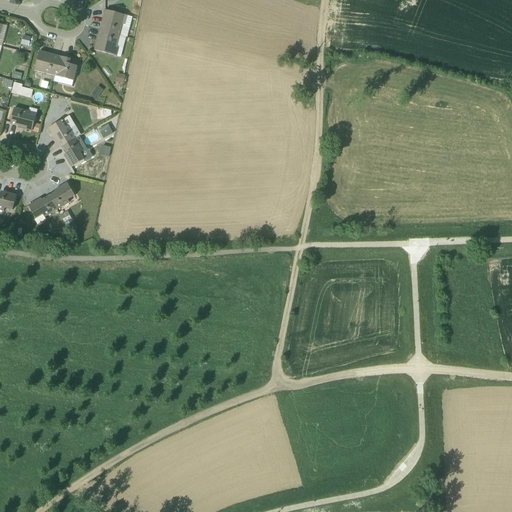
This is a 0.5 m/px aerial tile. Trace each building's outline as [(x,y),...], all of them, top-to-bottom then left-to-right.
[(127,38),(132,17),(104,10),(99,31),(126,37),(127,38)] [(126,37),(99,31),(94,51),(120,57),(126,37)] [(22,44),(32,46),(34,37),(24,34),(22,44)] [(39,52),(34,71),(54,76),(59,57),(39,52)] [(71,59),(59,57),(54,76),(53,82),(72,86),(73,81),(74,81),(78,67),(70,64),(71,59)] [(13,71),(11,78),(20,80),(21,74),(13,71)] [(117,74),(115,83),(123,84),(125,75),(117,74)] [(21,84),(13,82),(11,92),(19,94),(21,84)] [(91,97),(95,100),(96,98),(97,98),(103,90),(97,86),(91,94),(92,95),(91,97)] [(29,111),(14,108),(10,124),(18,126),(18,128),(32,131),(37,110),(30,108),(29,111)] [(69,116),(48,129),(55,141),(57,140),(61,146),(79,136),(80,135),(69,116)] [(98,130),(103,139),(113,134),(108,125),(98,130)] [(86,150),(79,136),(61,146),(65,154),(63,155),(71,167),(83,160),(84,162),(91,158),(91,156),(88,150),(86,150)] [(74,196),(66,183),(54,190),(55,192),(48,196),(57,210),(69,203),(68,200),(74,196)] [(5,209),(12,211),(16,196),(16,195),(1,191),(0,193),(0,210),(4,212),(5,209)] [(44,218),(57,210),(48,196),(42,200),(40,198),(28,206),(36,219),(43,215),(44,218)] [(75,225),(68,211),(60,215),(68,229),(75,225)]
